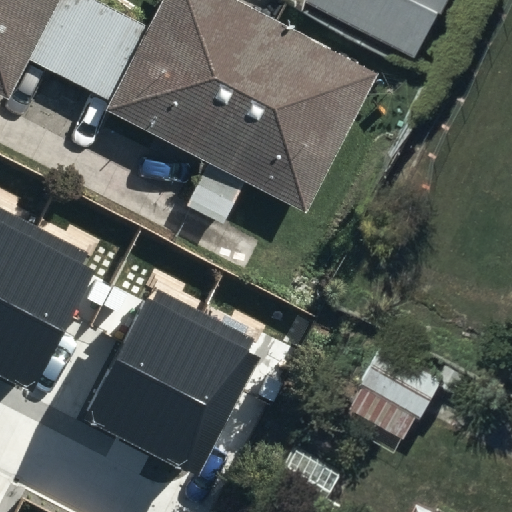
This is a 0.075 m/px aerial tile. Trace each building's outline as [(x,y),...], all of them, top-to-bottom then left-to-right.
[(0,0),(0,100),(8,105),(29,65),(108,107),(103,117),(310,225),(388,77),(240,0),(157,0),(143,28),(88,0),(0,0)] [(307,0),(421,59),(452,0),(307,0)] [(511,108),(449,231),(511,263),(511,108)] [(239,196),(204,178),(188,210),(223,228),(239,196)] [(0,375),(31,391),(92,270),(0,223),(0,375)] [(195,478),(256,357),(143,299),(84,419),(195,478)] [(375,332),(341,396),(401,428),(436,365),(375,332)] [(337,465),(294,437),(278,461),(321,489),(337,465)] [(0,511),(89,511),(1,467),(0,469),(0,511)] [(245,511),(167,473),(150,507),(159,511),(245,511)] [(452,511),(434,501),(427,511),(452,511)]
